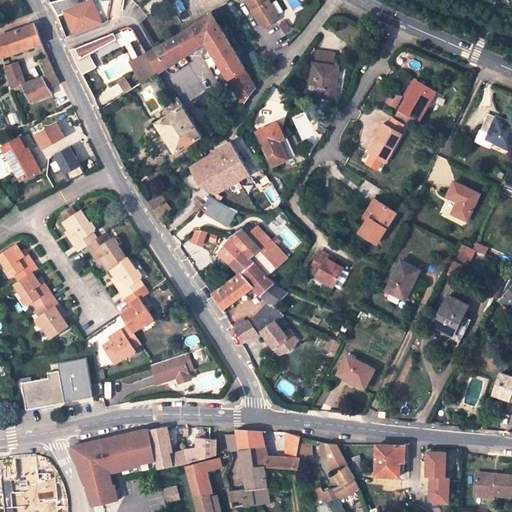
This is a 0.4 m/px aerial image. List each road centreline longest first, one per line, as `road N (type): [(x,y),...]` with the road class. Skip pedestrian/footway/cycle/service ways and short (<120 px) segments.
road 1 (unclassified): [(116,170),(268,417)]
road 2 (unclassified): [(268,417),(511,445)]
road 3 (unclassified): [(47,429),(170,409),(268,417)]
road 4 (unclassified): [(32,0),(116,170)]
road 5 (secondary): [(511,68),(355,0)]
road 6 (residential): [(96,316),(28,217)]
